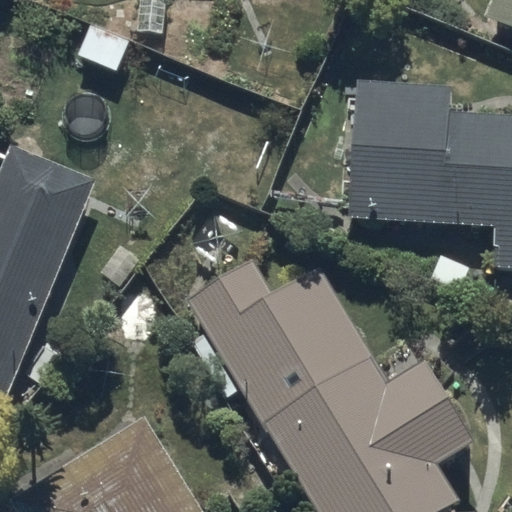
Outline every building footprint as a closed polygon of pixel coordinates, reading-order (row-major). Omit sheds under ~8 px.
[(511,0),(493,0),(486,18),(511,28),(511,0)] [(457,87),(355,81),(349,220),(497,227),(495,267),(511,268),(511,113),(456,111),(457,87)] [(0,398),(7,401),(100,177),(15,142),(0,178),(0,398)] [(249,260),(190,296),(319,511),(439,511),(468,495),(444,454),(477,434),(427,350),(390,372),(324,262),(270,295),(249,260)] [(208,511),(150,415),(15,497),(24,511),(208,511)]
